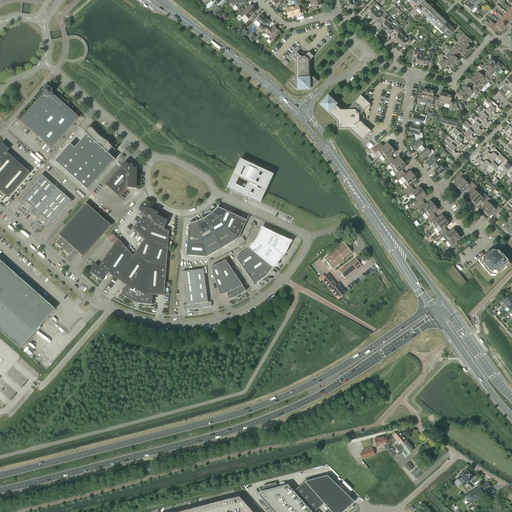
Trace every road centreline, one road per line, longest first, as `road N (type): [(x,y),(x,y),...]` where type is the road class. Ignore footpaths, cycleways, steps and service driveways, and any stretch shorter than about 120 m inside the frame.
road 1 (secondary): [(0,492),(257,422),(326,392),(438,321)]
road 2 (secondary): [(429,306),(360,355),(269,403),(0,474)]
road 3 (unclassified): [(99,302),(156,324),(232,316),(270,293),(307,238)]
road 4 (secondary): [(297,112),(155,0)]
road 5 (unclassified): [(42,61),(154,158)]
road 6 (unknown): [(324,511),(289,474),(317,471),(370,510)]
road 7 (unclassified): [(99,302),(0,209)]
road 8 (residential): [(436,189),(398,141),(411,73)]
road 9 (secondary): [(374,215),(297,112)]
road 10 (unclassified): [(0,223),(99,302)]
road 11 (secondary): [(438,321),(511,417)]
